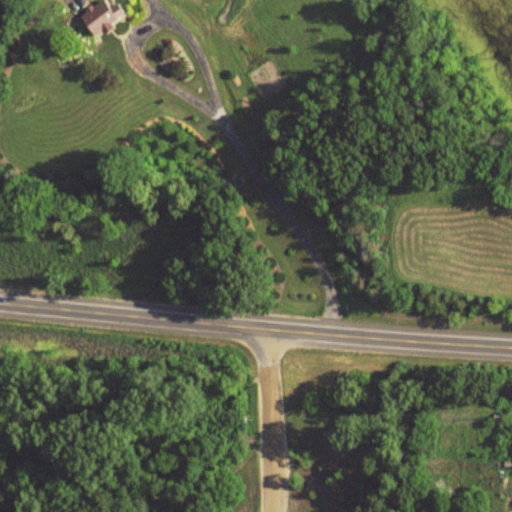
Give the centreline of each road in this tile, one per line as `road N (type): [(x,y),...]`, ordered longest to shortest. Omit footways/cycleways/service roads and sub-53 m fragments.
road 1 (secondary): [(511,346),(0,303)]
road 2 (residential): [(268,328),(271,511)]
